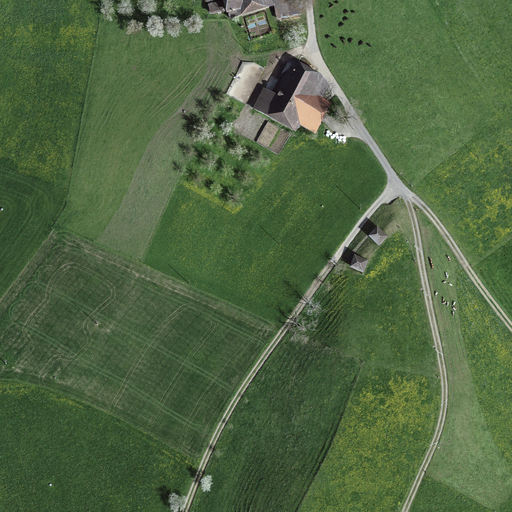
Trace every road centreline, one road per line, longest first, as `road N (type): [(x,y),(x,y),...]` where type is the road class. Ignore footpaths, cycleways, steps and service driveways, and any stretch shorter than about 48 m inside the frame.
road 1 (track): [(399,184),(355,228),(262,361),(218,431),(184,511)]
road 2 (track): [(404,511),(434,443),(444,386),(414,219),(399,184)]
road 3 (track): [(399,184),(431,214),(511,327)]
